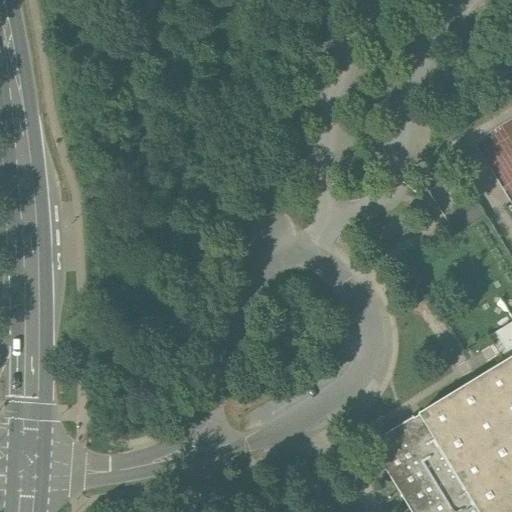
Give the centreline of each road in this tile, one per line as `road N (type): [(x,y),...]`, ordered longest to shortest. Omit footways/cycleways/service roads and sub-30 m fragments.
road 1 (unclassified): [(137,468),(236,455),(312,420),(355,386),(368,355),(353,293),(311,256),(283,253),(254,266),(238,292),(205,415),(178,440)]
road 2 (primary): [(35,255),(3,0)]
road 3 (primary): [(31,465),(35,255)]
